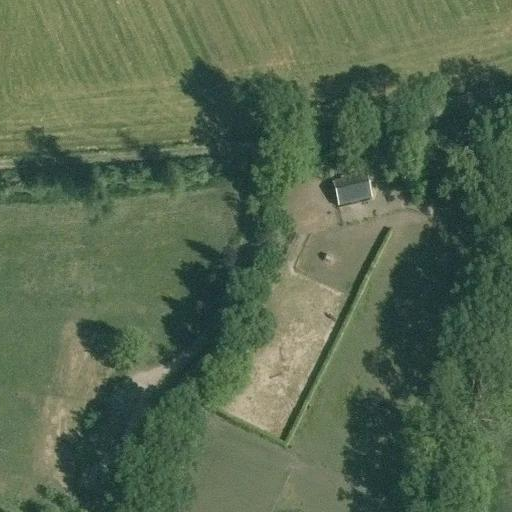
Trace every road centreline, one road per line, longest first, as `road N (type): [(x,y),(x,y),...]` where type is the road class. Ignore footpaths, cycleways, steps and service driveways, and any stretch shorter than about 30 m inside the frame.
road 1 (track): [(0,156),(238,149),(511,88)]
road 2 (unclassified): [(412,511),(450,360),(511,241)]
